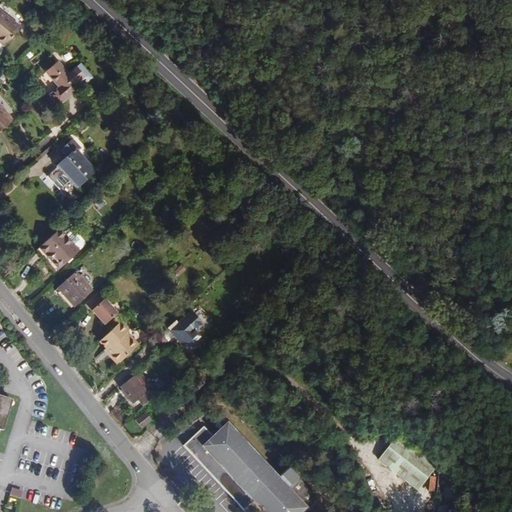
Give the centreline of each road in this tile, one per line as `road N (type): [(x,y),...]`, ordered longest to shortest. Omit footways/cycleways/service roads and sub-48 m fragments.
road 1 (primary): [(93,0),(511,384)]
road 2 (residential): [(0,293),(163,495),(118,511)]
